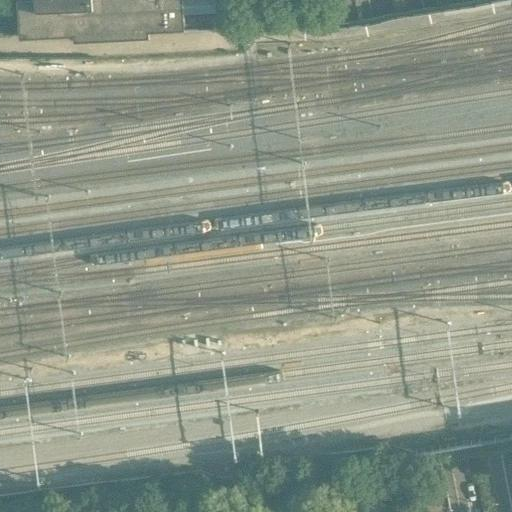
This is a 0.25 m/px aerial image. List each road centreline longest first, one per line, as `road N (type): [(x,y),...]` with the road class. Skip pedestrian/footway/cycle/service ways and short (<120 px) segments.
road 1 (primary): [(420,0),(508,511)]
road 2 (primary): [(378,0),(465,511)]
road 3 (primary): [(511,294),(461,0)]
